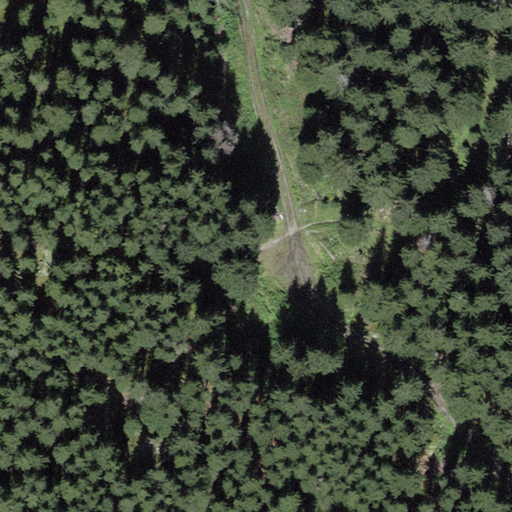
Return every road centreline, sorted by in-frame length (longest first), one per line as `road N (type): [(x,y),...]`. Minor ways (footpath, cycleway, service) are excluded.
road 1 (track): [(511,492),(452,412),(326,316),(292,233)]
road 2 (track): [(290,225),(239,0)]
